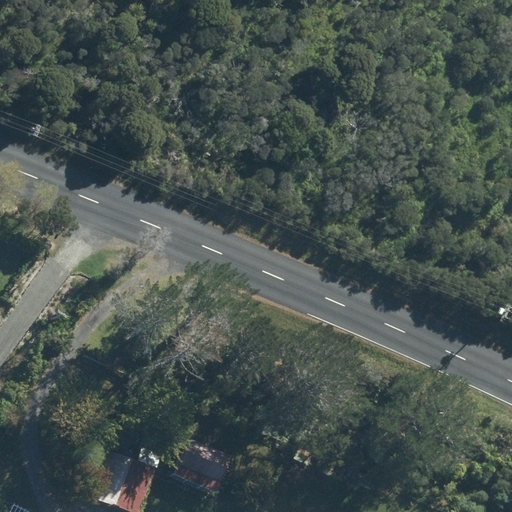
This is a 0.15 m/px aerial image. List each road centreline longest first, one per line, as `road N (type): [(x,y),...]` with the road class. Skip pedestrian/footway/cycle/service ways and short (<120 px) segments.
road 1 (unclassified): [(0,167),(310,289),(511,383)]
road 2 (unknown): [(0,365),(95,205)]
